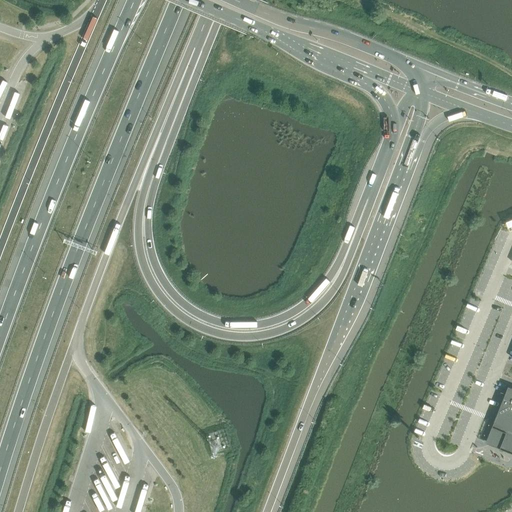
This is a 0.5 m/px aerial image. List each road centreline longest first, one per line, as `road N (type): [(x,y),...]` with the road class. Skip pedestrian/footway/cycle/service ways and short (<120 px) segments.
road 1 (motorway): [(0,471),(74,254),(177,0)]
road 2 (motorway): [(267,511),(412,137)]
road 3 (unclassified): [(511,242),(427,441),(437,460),(462,454),(511,330)]
road 4 (motorway): [(133,0),(0,334)]
road 5 (motorway): [(344,258),(336,286),(299,321),(260,335),(214,332),(174,311),(149,280),(138,234),(147,194)]
road 6 (motorway): [(77,335),(132,188),(202,48)]
road 7 (motorway): [(344,258),(286,316),(219,323),(183,304),(160,275),(147,194)]
road 8 (primary): [(193,0),(353,65)]
road 9 (track): [(360,0),(511,74)]
road 10 (primary): [(387,55),(234,0)]
road 11 (motorway): [(147,194),(202,48)]
road 12 (motorway): [(394,130),(344,258)]
